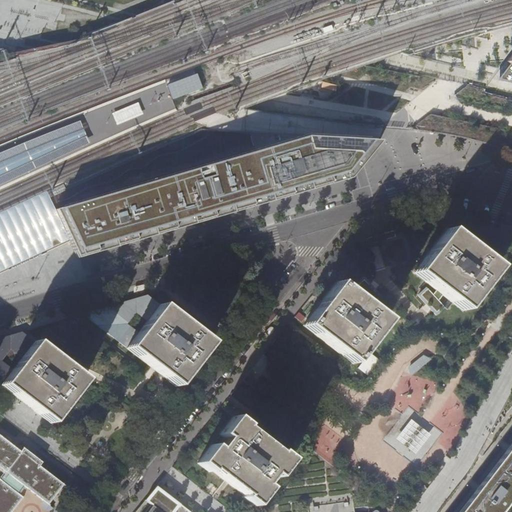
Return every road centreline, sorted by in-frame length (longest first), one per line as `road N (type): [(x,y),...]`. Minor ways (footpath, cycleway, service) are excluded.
road 1 (residential): [(105,511),(300,270),(324,220)]
road 2 (residential): [(0,313),(324,220)]
road 3 (residential): [(324,220),(440,187),(511,196)]
